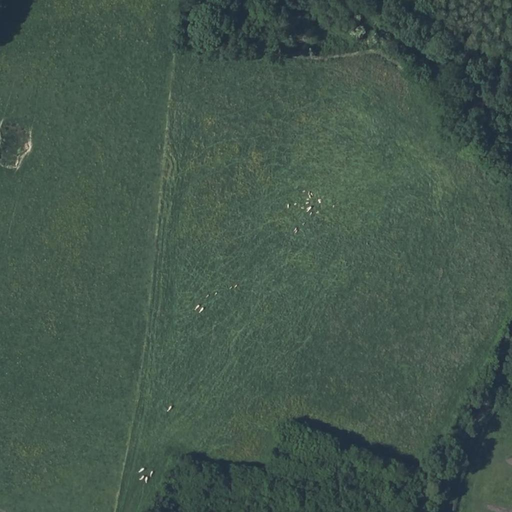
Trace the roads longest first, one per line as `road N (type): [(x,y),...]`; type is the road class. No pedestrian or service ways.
road 1 (track): [(444,511),(511,343)]
road 2 (track): [(511,81),(416,0)]
